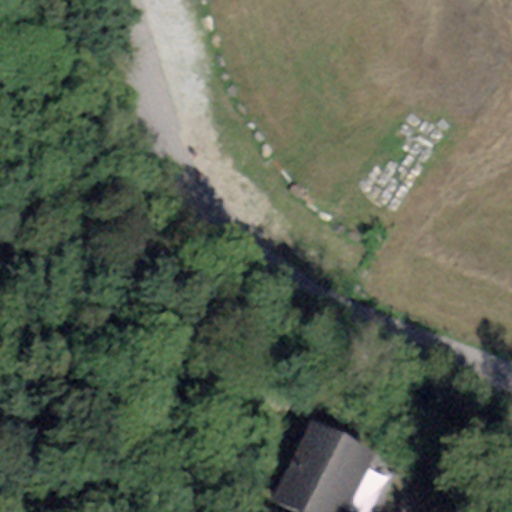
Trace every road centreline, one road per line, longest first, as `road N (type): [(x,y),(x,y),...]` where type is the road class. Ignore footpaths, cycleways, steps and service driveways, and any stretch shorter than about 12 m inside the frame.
road 1 (track): [(511,465),(197,383),(140,352),(0,144)]
road 2 (unclassified): [(115,0),(144,98),(195,205),(322,303),(511,372)]
